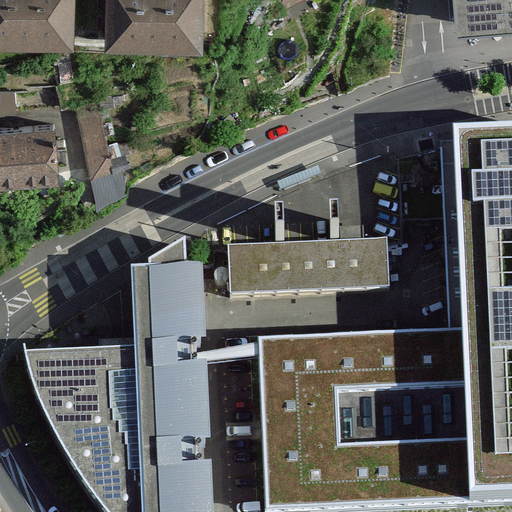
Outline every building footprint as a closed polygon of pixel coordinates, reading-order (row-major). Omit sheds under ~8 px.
[(0,0),(0,39),(73,42),(74,0),(0,0)] [(107,0),(106,40),(197,44),(199,0),(107,0)] [(511,0),(454,0),(456,22),(511,17),(511,0)] [(0,180),(57,176),(55,152),(67,151),(66,134),(53,135),(51,115),(0,118),(0,180)] [(511,120),(453,123),(462,328),(469,507),(511,505),(511,120)] [(229,245),(231,298),(390,291),(388,238),(340,240),(339,199),(329,199),(331,241),(285,243),(283,201),(275,202),(277,243),(229,245)] [(121,358),(25,361),(36,407),(69,471),(87,501),(95,511),(200,511),(195,366),(260,357),(259,342),(193,354),(187,280),(186,250),(148,271),(148,279),(131,279),(134,358),(121,358)] [(462,328),(259,331),(259,342),(260,357),(266,511),(316,511),(318,511),(469,507),(462,328)]
